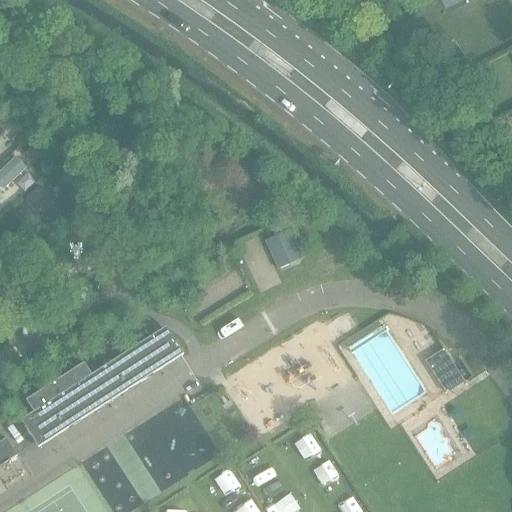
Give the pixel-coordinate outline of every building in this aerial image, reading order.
[(301,260),(289,232),(266,242),(268,248),(278,270),(301,260)] [(186,307),(185,312),(185,316),(186,319),(189,323),(204,347),(207,350),(212,352),(218,352),(244,335),(258,329),(277,322),(288,318),(299,316),(308,315),(313,313),(318,309),(323,303),(324,297),(324,289),(321,283),(317,277),(312,270),(299,250),(301,260),(278,270),(268,248),(190,300),(188,303),(186,307)] [(93,382),(85,369),(29,404),(38,418),(26,426),(37,443),(179,352),(168,334),(93,382)] [(448,396),(466,384),(445,351),(426,364),(448,396)] [(0,467),(14,459),(17,457),(7,440),(0,443),(0,467)]
